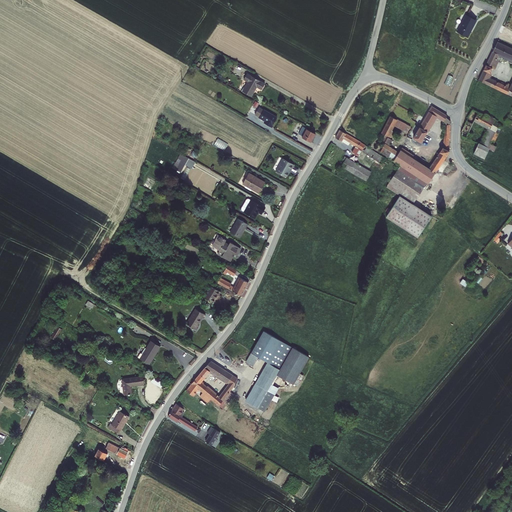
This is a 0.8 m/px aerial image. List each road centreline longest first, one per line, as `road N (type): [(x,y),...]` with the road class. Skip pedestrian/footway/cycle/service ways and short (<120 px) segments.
road 1 (tertiary): [(366,73),(295,194),(234,324),(151,431),(120,511)]
road 2 (tertiary): [(459,113),(508,0)]
